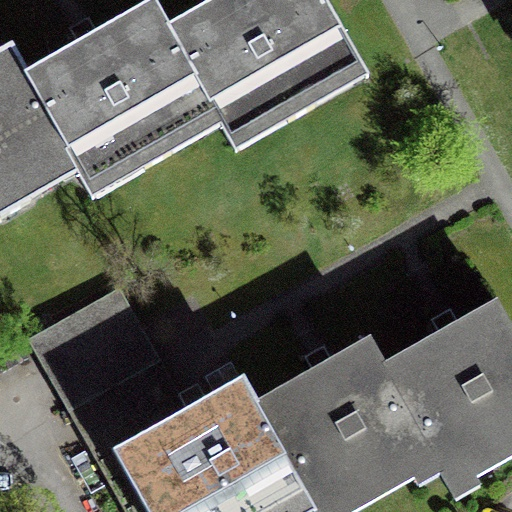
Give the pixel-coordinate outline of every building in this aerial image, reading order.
[(220,0),(167,30),(214,113),(229,139),(280,110),(287,123),(314,108),(306,95),(358,65),(321,0),(220,0)] [(152,4),(24,78),(71,160),(85,186),(136,157),(144,170),(170,155),(163,142),(214,113),(167,30),(152,4)] [(71,160),(24,78),(9,51),(0,56),(0,216),(0,217),(27,202),(19,189),(71,160)] [(114,454),(187,412),(119,290),(37,337),(95,439),(106,458),(114,454)] [(382,370),(437,466),(451,492),(511,457),(511,335),(495,306),(382,370)] [(256,408),(314,511),(355,511),(437,466),(382,370),(368,344),(256,408)] [(314,511),(256,408),(241,382),(187,412),(114,454),(146,511),(314,511)]
